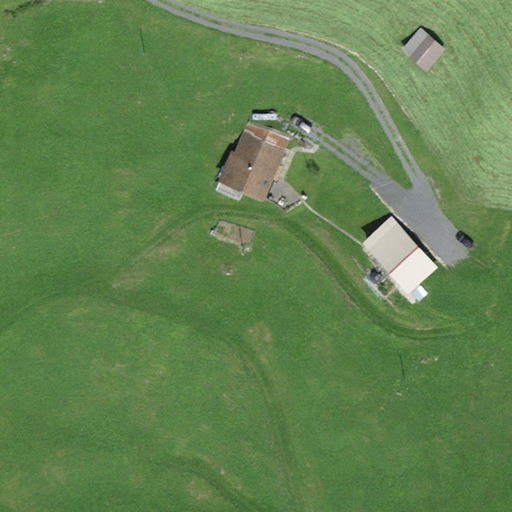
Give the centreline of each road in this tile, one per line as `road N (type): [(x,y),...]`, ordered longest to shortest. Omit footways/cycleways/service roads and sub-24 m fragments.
road 1 (track): [(425,193),(447,243),(453,294),(453,317),(426,334),(379,318),(305,239),(245,209),(191,214),(107,277),(107,285),(215,326),(251,356),(274,403),(298,511)]
road 2 (track): [(301,126),(402,194),(425,193),(352,68),(314,46),(160,0)]
